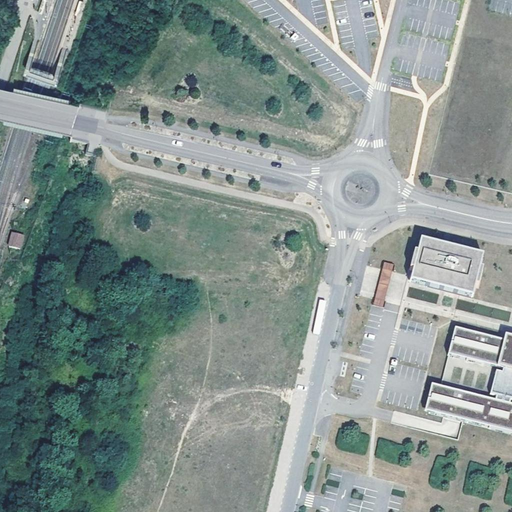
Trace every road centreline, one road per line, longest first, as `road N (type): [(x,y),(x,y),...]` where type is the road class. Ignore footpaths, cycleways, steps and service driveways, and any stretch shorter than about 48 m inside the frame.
road 1 (unclassified): [(0,104),(331,185)]
road 2 (unclassified): [(352,217),(287,511)]
road 3 (unclassified): [(388,197),(511,222)]
